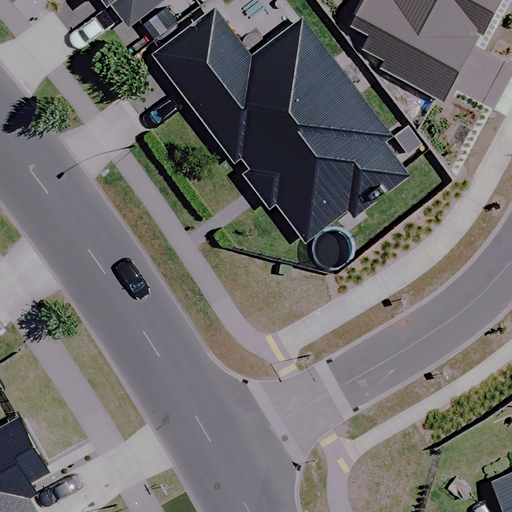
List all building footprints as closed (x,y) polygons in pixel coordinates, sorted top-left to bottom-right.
[(92,0),(103,14),(111,8),(128,30),(167,0),(92,0)] [(362,58),(442,104),(501,0),(367,0),(350,30),(371,42),(362,58)] [(215,15),(154,60),(270,213),(278,207),(307,246),(350,214),(357,222),(410,182),(384,148),(391,143),(301,23),(250,61),(215,15)] [(17,419),(0,428),(0,511),(32,511),(18,487),(47,472),(17,419)] [(511,511),(511,474),(488,484),(500,511),(511,511)]
